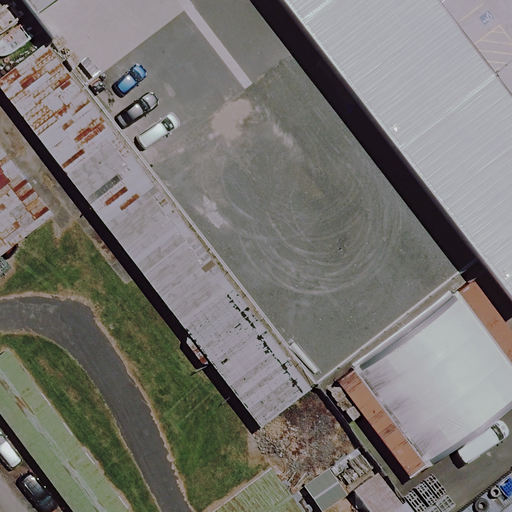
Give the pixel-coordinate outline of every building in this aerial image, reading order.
[(0,0),(0,25),(32,0),(0,0)] [(274,383),(18,50),(0,63),(0,135),(222,423),(274,383)] [(511,196),(476,223),(511,271),(511,196)] [(0,239),(14,229),(0,211),(0,239)] [(104,511),(0,377),(0,467),(34,511),(104,511)] [(298,511),(267,470),(211,511),(298,511)]
